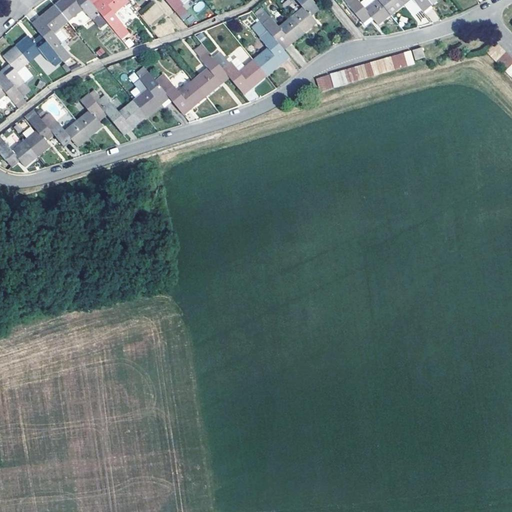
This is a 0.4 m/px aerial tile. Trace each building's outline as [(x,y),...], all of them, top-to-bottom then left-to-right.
[(98,11),(93,5),(88,0),(75,0),(74,0),(62,0),(55,6),(68,22),(82,10),(91,21),(92,19),(100,29),(108,23),(98,11)] [(106,4),(102,0),(98,0),(93,5),(98,11),(106,4)] [(114,13),(128,2),(127,0),(102,0),(106,4),(98,11),(108,23),(121,40),(129,33),(122,25),(123,24),(114,13)] [(153,0),(138,12),(148,26),(164,14),(153,0)] [(179,0),(165,0),(181,19),(187,13),(182,6),(184,5),(179,0)] [(297,0),(303,8),(291,18),(304,33),(317,23),(309,14),(317,7),(310,0),(297,0)] [(390,15),(377,0),(366,10),(357,0),(345,0),(344,0),(362,23),(366,20),(370,16),(373,20),(378,26),(390,15)] [(377,0),(390,15),(403,5),(399,0),(377,0)] [(418,6),(422,12),(430,6),(426,0),(418,6)] [(197,12),(205,7),(202,1),(193,7),(197,12)] [(53,34),(68,22),(55,6),(40,18),(45,24),(37,31),(42,37),(62,62),(70,56),(61,45),(62,44),(53,34)] [(270,17),(265,11),(257,18),(262,24),(276,41),(284,34),(291,43),(304,33),(291,18),(279,27),(270,17)] [(190,15),(187,13),(181,19),(183,21),(190,15)] [(45,24),(40,18),(32,25),(37,31),(45,24)] [(276,41),(262,24),(254,31),(268,49),(254,61),(266,76),(281,64),(276,58),(284,51),(283,50),(276,41)] [(55,33),(61,42),(69,37),(63,27),(55,33)] [(276,41),(283,50),(291,43),(284,34),(276,41)] [(55,67),(62,62),(42,37),(34,43),(29,37),(16,47),(29,63),(42,53),(50,63),(52,62),(55,67)] [(496,42),(486,52),(491,57),(501,47),(496,42)] [(213,58),(202,44),(194,51),(200,58),(199,58),(208,69),(193,81),(206,96),(221,84),(216,79),(224,72),(213,58)] [(17,73),(29,63),(16,47),(3,57),(11,66),(3,73),(9,81),(23,98),(30,91),(24,84),(25,83),(17,73)] [(496,62),(506,52),(501,47),(491,57),(496,62)] [(422,48),(413,51),(415,61),(425,58),(422,48)] [(289,57),(284,51),(276,58),(281,64),(289,57)] [(410,51),(404,53),(407,67),(414,65),(410,51)] [(238,89),(243,95),(266,76),(254,61),(240,72),(231,62),(230,62),(221,52),(213,58),(224,72),(229,78),(238,89)] [(496,62),(501,67),(511,57),(506,52),(496,62)] [(404,53),(397,55),(401,69),(407,67),(404,53)] [(397,55),(390,57),(394,70),(401,69),(397,55)] [(390,57),(383,59),(387,72),(394,70),(390,57)] [(501,67),(505,72),(511,65),(511,58),(511,57),(501,67)] [(383,59),(377,61),(381,74),(387,72),(383,59)] [(377,61),(370,63),(374,76),(381,74),(377,61)] [(51,63),(43,69),(48,75),(55,68),(51,63)] [(370,63),(364,65),(368,78),(374,76),(370,63)] [(364,65),(357,67),(360,80),(368,78),(364,65)] [(357,67),(350,69),(354,82),(360,80),(357,67)] [(343,71),(347,84),(354,82),(350,69),(343,71)] [(343,71),(337,73),(340,86),(347,84),(343,71)] [(146,118),(169,98),(165,93),(162,89),(148,72),(140,79),(148,89),(133,101),(146,118)] [(216,79),(221,84),(229,78),(224,72),(216,79)] [(337,73),(330,75),(334,88),(340,86),(337,73)] [(329,76),(323,77),(326,91),(333,89),(329,76)] [(320,93),(326,91),(323,77),(316,79),(320,93)] [(0,99),(7,94),(19,109),(27,103),(23,98),(9,81),(1,88),(0,85),(0,99)] [(179,110),(183,115),(206,96),(193,81),(179,93),(170,83),(162,89),(165,93),(169,98),(179,110)] [(77,121),(90,138),(102,127),(95,118),(103,111),(102,110),(89,94),(81,101),(89,112),(77,121)] [(146,118),(133,101),(119,113),(110,103),(102,110),(103,111),(123,136),(146,118)] [(33,110),(24,117),(36,132),(24,141),(37,157),(50,147),(46,142),(54,136),(48,128),(40,119),(33,110)] [(77,121),(65,132),(48,112),(40,119),(48,128),(54,136),(62,145),(70,138),(77,148),(90,138),(77,121)] [(37,157),(24,141),(12,151),(4,141),(0,144),(0,154),(9,166),(17,159),(19,161),(24,168),(37,157)] [(17,159),(9,166),(11,168),(19,161),(17,159)]
